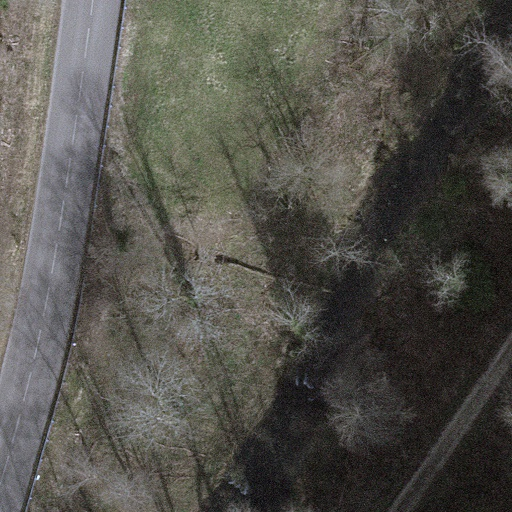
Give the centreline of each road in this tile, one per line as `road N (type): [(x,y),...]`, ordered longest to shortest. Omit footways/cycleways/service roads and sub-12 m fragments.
road 1 (secondary): [(92,0),(67,205),(0,491)]
road 2 (track): [(511,349),(400,511)]
